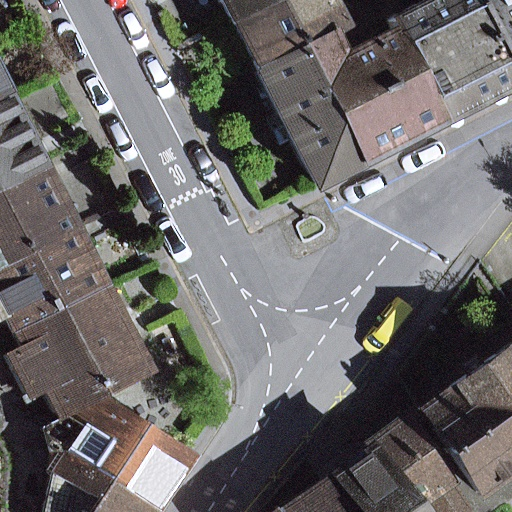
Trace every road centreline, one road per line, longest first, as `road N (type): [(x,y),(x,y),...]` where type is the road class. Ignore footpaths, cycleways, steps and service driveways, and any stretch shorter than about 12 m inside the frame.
road 1 (residential): [(292,378),(91,0)]
road 2 (residential): [(511,145),(400,233),(292,378)]
road 3 (residential): [(292,378),(210,511)]
